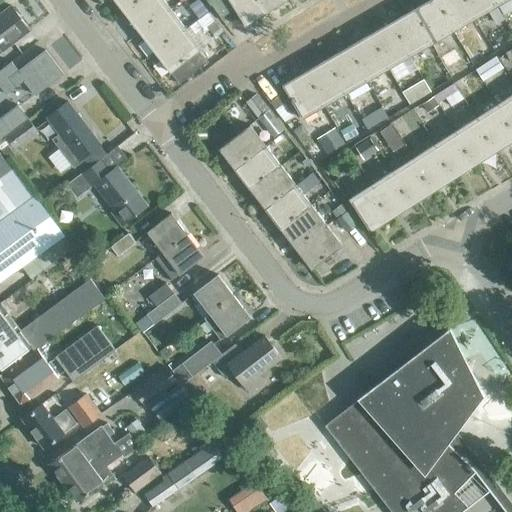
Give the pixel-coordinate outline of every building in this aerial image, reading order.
[(115,0),(124,12),(139,0),(115,0)] [(164,0),(139,0),(124,12),(139,31),(170,8),(164,0)] [(200,0),(194,0),(188,5),(198,18),(208,10),(200,0)] [(229,0),(245,25),(267,11),(259,0),(229,0)] [(259,0),(267,11),(284,0),(259,0)] [(427,0),(412,9),(432,42),(454,30),(436,0),(427,0)] [(436,0),(454,30),(475,17),(465,0),(436,0)] [(465,0),(475,17),(497,5),(494,0),(465,0)] [(0,50),(0,51),(29,29),(11,5),(0,13),(0,50)] [(170,8),(139,31),(155,51),(185,27),(170,8)] [(391,21),(410,55),(432,42),(412,9),(391,21)] [(215,20),(208,26),(216,36),(223,30),(215,20)] [(369,34),(389,68),(410,55),(391,21),(369,34)] [(155,51),(170,71),(171,71),(179,82),(207,61),(198,50),(201,48),(185,27),(155,51)] [(347,46),(367,80),(389,68),(369,34),(347,46)] [(326,59),(345,93),(367,80),(347,46),(326,59)] [(35,95),(63,73),(45,50),(18,70),(11,61),(0,69),(0,85),(6,94),(24,80),(35,95)] [(496,58),(476,70),(483,80),(503,67),(496,58)] [(304,71),(324,105),(345,93),(326,59),(304,71)] [(304,71),(282,84),(302,118),(324,105),(304,71)] [(424,81),(403,93),(410,104),(431,92),(430,91),(424,81)] [(275,90),(265,97),(275,109),(284,102),(275,90)] [(256,93),(245,101),(273,137),(284,129),(256,93)] [(511,94),(497,104),(511,127),(511,94)] [(100,144),(67,101),(47,116),(59,132),(53,137),(74,166),(84,158),(83,157),(100,144)] [(0,138),(5,135),(27,118),(17,104),(0,117),(0,138)] [(476,117),(497,150),(511,140),(511,127),(497,104),(476,117)] [(381,108),(372,114),(378,123),(387,118),(381,108)] [(455,131),(476,164),(497,150),(476,117),(455,131)] [(15,148),(37,131),(27,118),(5,135),(15,148)] [(352,124),(340,131),(346,142),(358,135),(352,124)] [(250,125),(219,148),(234,169),(265,145),(250,125)] [(300,125),(291,131),(299,140),(307,134),(300,125)] [(200,127),(196,127),(196,139),(198,138),(206,138),(206,126),(200,127)] [(336,130),(319,141),(328,155),(345,144),(336,130)] [(434,144),(455,177),(476,164),(455,131),(434,144)] [(413,157),(434,190),(455,177),(434,144),(413,157)] [(7,145),(0,150),(7,160),(14,154),(7,145)] [(265,145),(234,169),(250,188),(280,165),(265,145)] [(392,171),(413,204),(434,190),(413,157),(392,171)] [(146,204),(144,201),(117,166),(110,171),(100,159),(67,184),(77,197),(94,184),(113,209),(112,210),(121,223),(146,204)] [(280,165),(250,188),(265,208),(296,185),(280,165)] [(63,235),(13,168),(0,177),(0,280),(44,248),(44,249),(63,235)] [(371,184),(392,217),(413,204),(392,171),(371,184)] [(349,198),(370,231),(392,217),(371,184),(349,198)] [(296,185),(265,208),(280,228),(311,204),(296,185)] [(311,204),(280,228),(295,248),(326,224),(311,204)] [(340,205),(330,213),(334,219),(344,211),(340,205)] [(345,212),(335,219),(345,232),(355,225),(345,212)] [(147,231),(163,252),(187,234),(171,213),(147,231)] [(326,224),(295,248),(311,268),(342,245),(326,225),(326,224)] [(119,255),(136,242),(130,233),(112,246),(119,255)] [(203,255),(187,234),(163,252),(155,258),(171,279),(203,255)] [(205,316),(205,317),(234,295),(218,274),(194,292),(210,313),(205,316)] [(5,299),(0,302),(0,369),(32,346),(33,348),(36,346),(104,297),(90,278),(19,329),(8,314),(11,307),(5,299)] [(157,304),(174,291),(167,282),(150,295),(157,304)] [(149,314),(155,322),(182,302),(175,293),(149,314)] [(250,316),(234,295),(205,317),(221,338),(250,316)] [(97,325),(55,356),(73,380),(115,349),(97,325)] [(450,328),(321,428),(388,511),(452,511),(465,502),(452,489),(474,468),(439,433),(475,396),(460,377),(470,369),(450,328)] [(281,356),(265,335),(240,352),(236,346),(213,362),(225,380),(235,372),(248,390),(263,380),(258,372),(281,356)] [(212,341),(173,369),(184,383),(222,355),(212,341)] [(36,346),(33,348),(34,349),(0,374),(21,404),(58,377),(36,346)] [(145,404),(176,381),(166,367),(135,389),(145,404)] [(83,425),(100,413),(87,394),(70,406),(83,425)] [(42,403),(21,418),(44,448),(64,433),(63,432),(76,422),(66,408),(53,418),(42,403)] [(101,426),(49,464),(61,480),(80,466),(84,470),(91,465),(98,456),(98,455),(104,448),(105,449),(113,443),(101,426)] [(80,466),(61,480),(76,501),(112,475),(106,466),(135,445),(127,433),(113,443),(105,449),(104,448),(98,455),(98,456),(91,465),(84,470),(80,466)] [(154,506),(221,459),(211,444),(163,478),(166,481),(146,495),(154,506)] [(136,490),(161,472),(149,456),(125,474),(136,490)] [(308,511),(302,503),(292,510),(293,511),(308,511)]
